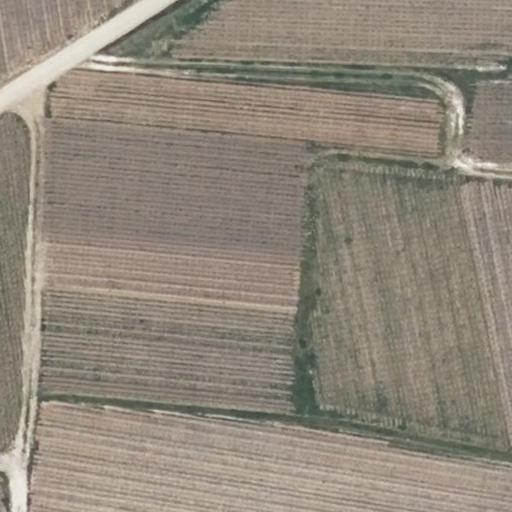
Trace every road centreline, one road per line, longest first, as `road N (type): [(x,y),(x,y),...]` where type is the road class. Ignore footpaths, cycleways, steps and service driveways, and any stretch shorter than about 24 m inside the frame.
road 1 (track): [(27,82),(38,113),(35,329),(18,511)]
road 2 (track): [(160,0),(0,101)]
